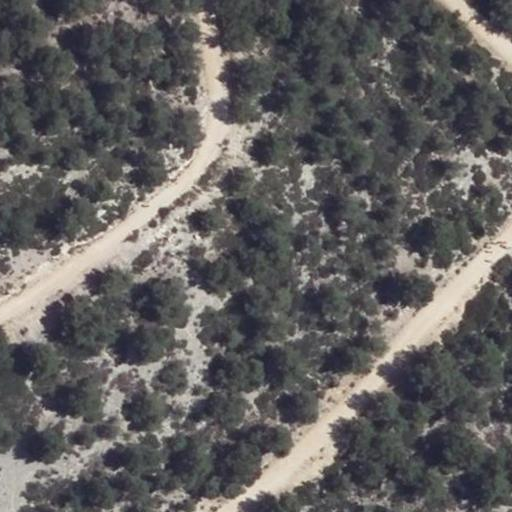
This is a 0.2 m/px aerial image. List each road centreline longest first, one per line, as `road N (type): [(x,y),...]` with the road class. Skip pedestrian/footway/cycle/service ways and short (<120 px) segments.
road 1 (track): [(205,0),(219,121),(200,169),(0,319)]
road 2 (track): [(511,237),(284,468),(228,511)]
